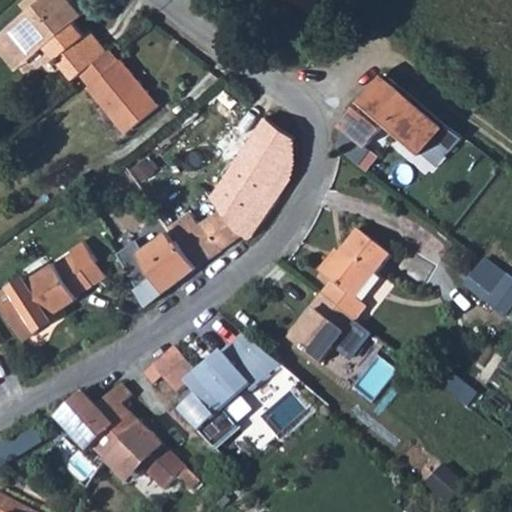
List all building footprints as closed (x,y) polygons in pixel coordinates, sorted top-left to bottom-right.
[(108,51),(106,53),(89,32),(83,36),(62,11),(71,3),(68,0),(27,0),(22,5),(27,11),(2,32),(26,61),(44,46),(73,81),(80,75),(89,86),(86,88),(126,135),(158,106),(120,61),(118,63),(108,51)] [(275,0),(292,15),(303,0),(275,0)] [(0,53),(14,70),(26,61),(2,32),(0,33),(0,53)] [(384,74),(370,90),(376,95),(390,79),(384,74)] [(357,104),(339,125),(358,141),(376,121),(375,119),(378,116),(415,149),(439,123),(390,79),(376,95),(370,90),(360,100),(364,104),(361,107),(357,104)] [(371,151),(363,144),(350,158),(359,165),(371,151)] [(115,177),(97,193),(106,204),(124,188),(115,177)] [(251,198),(225,179),(213,195),(237,221),(251,198)] [(166,229),(196,266),(224,245),(202,218),(195,223),(186,211),(165,228),(166,229)] [(196,266),(166,229),(142,248),(135,238),(116,254),(149,303),(196,266)] [(333,291),(323,303),(357,331),(368,317),(358,308),(393,265),(360,239),(324,284),(333,291)] [(9,320),(24,309),(38,326),(51,316),(78,297),(77,295),(93,284),(82,268),(94,259),(81,240),(61,254),(64,258),(55,264),(54,262),(25,282),(21,276),(0,291),(0,308),(2,311),(9,320)] [(94,259),(82,268),(93,284),(106,275),(94,259)] [(511,276),(488,260),(470,287),(511,316),(511,276)] [(293,350),(323,374),(357,331),(323,303),(313,317),(316,320),(293,350)] [(24,309),(9,320),(25,343),(55,321),(51,316),(38,326),(24,309)] [(197,375),(177,353),(171,347),(141,374),(149,384),(159,376),(176,394),(187,384),(216,415),(248,386),(251,390),(277,366),(267,357),(245,338),(241,335),(197,375)] [(201,481),(118,404),(129,394),(120,383),(95,403),(83,391),(54,418),(72,436),(75,433),(120,478),(125,472),(134,481),(144,471),(165,491),(178,480),(191,491),(201,481)] [(42,429),(0,446),(0,470),(51,451),(42,429)] [(447,468),(435,487),(459,502),(471,483),(447,468)] [(26,511),(0,499),(0,511),(26,511)]
